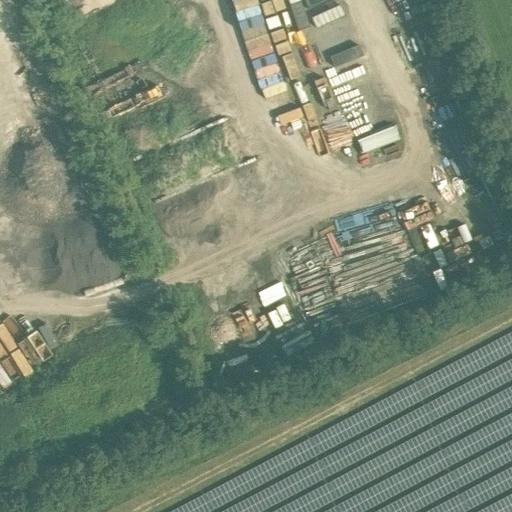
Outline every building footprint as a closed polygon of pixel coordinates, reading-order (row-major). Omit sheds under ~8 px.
[(311,0),(320,22),(343,14),(337,0),(311,0)] [(367,0),(375,22),(431,1),(430,0),(367,0)] [(302,64),(328,57),(320,26),(294,32),(302,64)] [(415,37),(401,47),(409,57),(422,48),(415,37)] [(438,76),(450,96),(465,87),(453,67),(438,76)] [(354,90),(380,81),(376,70),(350,79),(354,90)] [(380,82),(357,92),(362,102),(384,92),(380,82)] [(418,136),(457,119),(447,99),(381,129),(392,153),(420,140),(418,136)] [(190,127),(213,112),(207,102),(183,116),(190,127)] [(370,115),(346,123),(349,133),(373,126),(370,115)]
